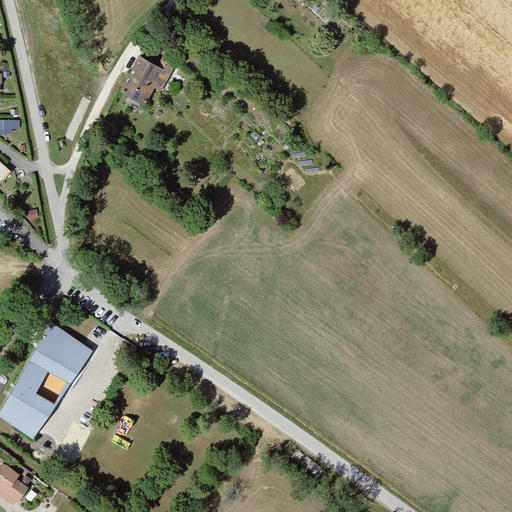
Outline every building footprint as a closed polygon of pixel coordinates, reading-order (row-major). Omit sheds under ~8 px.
[(169,71),(136,56),(117,97),(145,109),(154,89),(160,92),(169,71)] [(2,105),(17,104),(17,97),(1,98),(2,105)] [(0,126),(22,126),(22,117),(0,117),(0,126)] [(0,184),(14,168),(0,156),(0,184)] [(96,350),(52,321),(0,410),(0,416),(32,441),(96,350)] [(22,474),(1,460),(0,460),(0,494),(13,503),(16,498),(20,500),(29,487),(18,480),(22,474)]
